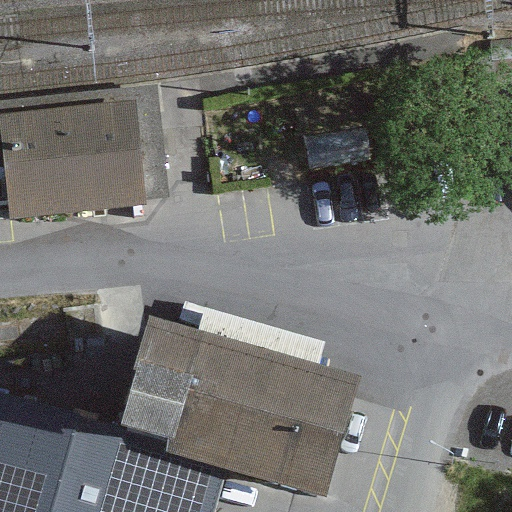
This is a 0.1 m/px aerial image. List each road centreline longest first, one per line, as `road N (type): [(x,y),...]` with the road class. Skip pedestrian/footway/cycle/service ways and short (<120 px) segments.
road 1 (unclassified): [(462,305),(315,266),(217,257),(0,278)]
road 2 (unclassified): [(402,511),(462,305)]
